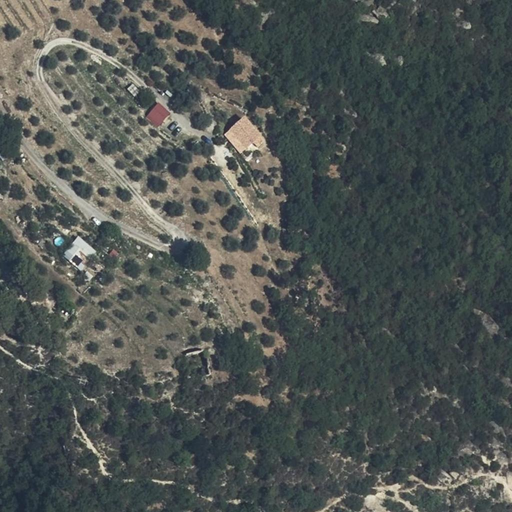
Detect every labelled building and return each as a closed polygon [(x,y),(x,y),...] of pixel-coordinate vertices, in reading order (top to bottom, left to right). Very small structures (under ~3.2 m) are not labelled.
[(131,83),(126,89),(135,96),(140,90),(131,83)] [(157,102),(145,117),(158,127),(170,112),(157,102)] [(250,148),(252,146),(243,137),(253,128),(247,121),(235,132),(250,148)] [(253,128),(243,137),(252,146),(262,137),(253,128)] [(65,247),(59,254),(73,268),(79,261),(65,247)] [(73,268),(59,254),(56,258),(70,271),(73,268)]
